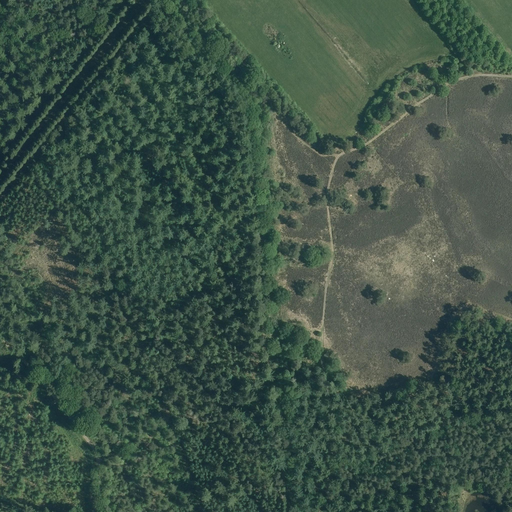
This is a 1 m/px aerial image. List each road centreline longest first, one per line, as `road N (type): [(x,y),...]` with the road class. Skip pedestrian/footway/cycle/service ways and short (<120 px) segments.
road 1 (track): [(511,76),(457,79),(335,159),(326,193),(332,247),(321,353),(339,421)]
road 2 (track): [(264,334),(243,104),(155,0)]
road 3 (track): [(339,421),(420,401),(450,326),(468,308),(511,320)]
road 4 (track): [(149,0),(0,178)]
road 5 (track): [(0,337),(93,448),(97,511)]
road 6 (track): [(264,334),(286,511)]
